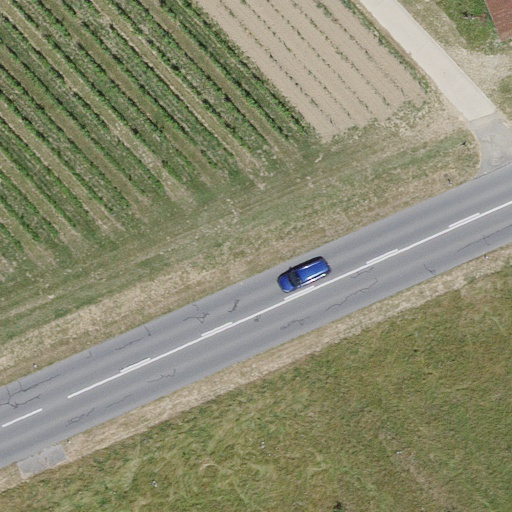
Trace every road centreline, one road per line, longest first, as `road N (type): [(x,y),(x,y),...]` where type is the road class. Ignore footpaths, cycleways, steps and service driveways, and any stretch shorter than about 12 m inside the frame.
road 1 (secondary): [(0,429),(511,203)]
road 2 (track): [(377,0),(511,144)]
